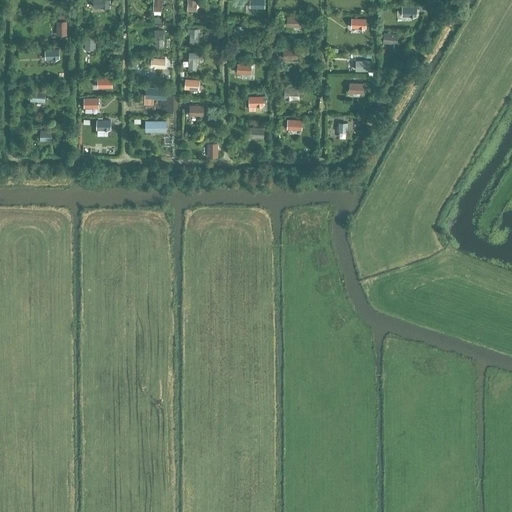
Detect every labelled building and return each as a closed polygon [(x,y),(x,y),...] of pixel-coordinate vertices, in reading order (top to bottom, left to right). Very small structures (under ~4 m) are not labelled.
[(153,0),(153,11),(162,11),(163,3),(164,3),(164,0),(153,0)] [(187,0),(187,10),(197,11),(197,0),(187,0)] [(403,7),(402,16),(416,16),(417,7),(403,7)] [(286,25),(300,26),(301,15),(287,15),(286,25)] [(366,19),(352,18),(352,27),(366,28),(366,19)] [(66,21),(57,21),(57,29),(60,29),(60,35),(66,35),(66,21)] [(235,34),(245,34),(245,25),(235,25),(235,34)] [(190,44),(199,44),(200,29),(190,29),(190,44)] [(155,30),(155,46),(163,46),(163,30),(155,30)] [(398,44),(399,33),(385,32),(384,42),(398,44)] [(86,35),(86,49),(95,49),(95,35),(86,35)] [(46,59),(59,58),(59,49),(46,50),(46,59)] [(284,59),(298,58),(298,49),(284,50),(284,59)] [(189,52),(189,68),(197,69),(198,52),(189,52)] [(166,58),(151,58),(151,68),(165,68),(166,58)] [(370,60),(357,60),(357,71),(370,71),(370,60)] [(238,63),(237,73),(251,73),(251,64),(238,63)] [(98,78),(98,87),(112,87),(112,78),(98,78)] [(186,79),(185,88),(199,89),(199,80),(186,79)] [(350,83),(350,90),(356,90),(356,92),(363,93),(363,84),(350,83)] [(166,98),(167,88),(147,87),(146,96),(154,96),(154,98),(166,98)] [(284,87),(284,99),(299,99),(300,87),(284,87)] [(45,92),(31,91),(30,99),(44,101),(45,92)] [(249,96),(249,106),(263,105),(263,96),(249,96)] [(98,98),(84,98),(84,107),(98,107),(98,98)] [(189,115),(204,116),(204,106),(190,106),(189,115)] [(288,128),(301,129),(302,120),(288,119),(288,128)] [(111,120),(97,120),(97,129),(110,129),(111,120)] [(166,131),(166,121),(146,121),(146,129),(154,129),(154,131),(166,131)] [(347,132),(347,123),(339,122),(338,132),(347,132)] [(263,127),(251,127),(251,138),(263,138),(263,127)] [(40,141),(52,141),(52,130),(40,130),(40,141)] [(208,144),(208,157),(218,158),(218,144),(208,144)]
